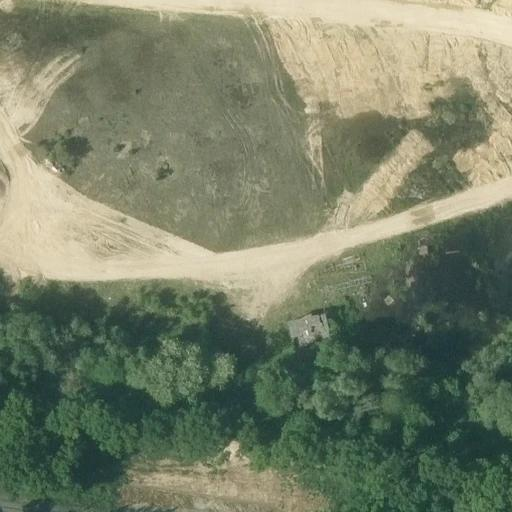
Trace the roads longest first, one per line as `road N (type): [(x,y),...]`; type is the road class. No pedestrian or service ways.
road 1 (track): [(511,191),(290,272),(83,278),(0,271)]
road 2 (track): [(218,0),(440,20),(511,39)]
